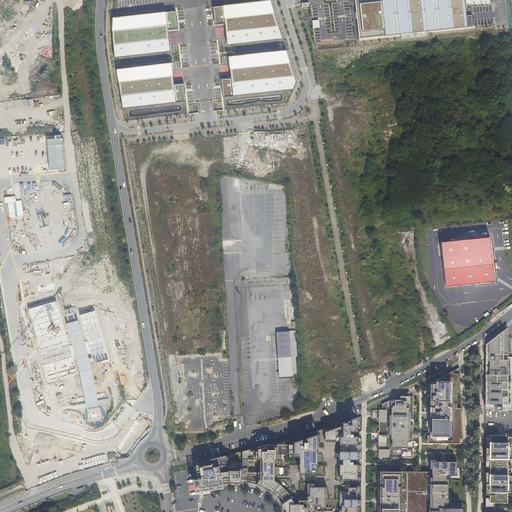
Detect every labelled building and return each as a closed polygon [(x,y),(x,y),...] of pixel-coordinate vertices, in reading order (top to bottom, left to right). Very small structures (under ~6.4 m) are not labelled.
[(277,40),(273,0),(266,0),(208,6),(209,26),(221,25),(223,45),(277,40)] [(464,0),(355,0),(359,39),(468,27),(464,0)] [(177,10),(111,16),(115,57),(170,51),(168,31),(179,30),(177,10)] [(223,98),(289,91),(285,51),(230,56),(232,76),(221,78),(223,98)] [(117,68),(121,108),(187,101),(185,81),(174,83),(172,62),(117,68)] [(256,108),(262,97),(259,95),(253,106),(256,108)] [(65,169),(62,138),(47,139),(49,170),(65,169)] [(283,230),(287,230),(285,200),(279,200),(279,209),(279,213),(273,213),(274,218),(281,218),(281,223),(280,223),(280,232),(274,232),(274,237),(283,237),(283,230)] [(445,287),(495,281),(490,235),(440,240),(445,287)] [(245,271),(245,279),(261,279),(261,271),(245,271)] [(78,320),(66,324),(72,345),(69,346),(57,301),(29,309),(43,359),(49,380),(77,373),(75,366),(78,365),(80,377),(87,408),(99,405),(93,375),(90,363),(93,363),(94,363),(108,359),(95,311),(80,315),(87,341),(84,341),(78,320)] [(492,340),(490,342),(489,354),(507,354),(506,330),(500,335),(492,340)] [(500,335),(506,330),(503,330),(492,340),(500,335)] [(489,356),(489,384),(489,404),(497,404),(507,404),(507,408),(511,407),(511,358),(507,359),(495,359),(495,356),(489,356)] [(456,395),(458,394),(459,394),(459,383),(458,368),(450,372),(435,380),(435,382),(432,382),(428,384),(427,442),(462,444),(461,431),(461,422),(460,414),(460,408),(455,408),(456,395)] [(409,396),(408,391),(400,395),(400,400),(391,400),(382,405),(382,411),(378,411),(378,457),(411,456),(412,424),(410,424),(410,418),(412,418),(413,395),(409,396)] [(357,430),(357,418),(347,421),(348,424),(346,424),(345,422),(337,425),(300,437),(297,438),(194,464),(198,485),(199,489),(222,485),(229,484),(230,484),(231,484),(232,484),(233,484),(234,484),(236,483),(238,483),(241,483),(242,483),(243,483),(249,483),(254,485),(256,485),(262,488),(264,489),(266,490),(269,492),(270,492),(272,494),(279,500),(282,504),(283,504),(284,507),(283,507),(286,511),(316,511),(317,510),(314,510),(314,506),(320,506),(319,509),(336,510),(336,507),(341,508),(341,511),(339,511),(338,511),(356,511),(357,487),(348,487),(348,480),(357,480),(357,465),(357,458),(357,436),(357,430)] [(483,432),(483,506),(493,506),(493,502),(488,502),(489,483),(489,477),(489,458),(489,432),(483,432)] [(504,502),(507,502),(507,494),(507,484),(511,483),(511,433),(507,434),(507,432),(489,432),(489,458),(489,477),(489,483),(488,502),(496,502),(504,502)] [(432,460),(431,470),(432,470),(433,461),(446,462),(446,461),(444,461),(432,460)] [(431,470),(407,471),(406,511),(461,511),(461,509),(451,509),(445,509),(446,506),(447,506),(447,501),(449,501),(449,494),(447,494),(447,485),(446,485),(446,476),(456,476),(456,462),(446,461),(446,462),(433,461),(432,470),(431,470)] [(406,511),(407,471),(378,471),(378,498),(381,498),(382,503),(378,503),(377,511),(406,511)]
